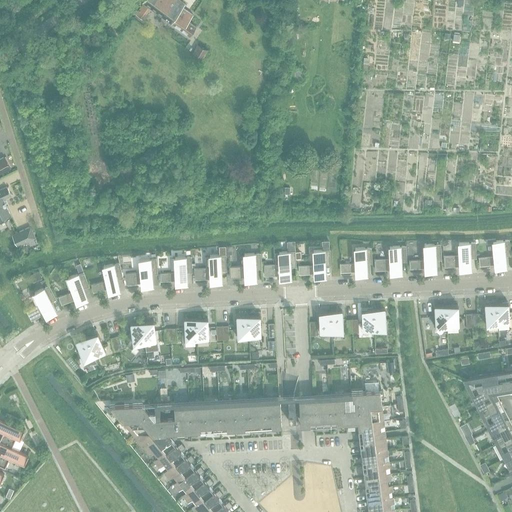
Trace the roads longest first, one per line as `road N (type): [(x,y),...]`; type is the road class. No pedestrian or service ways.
road 1 (residential): [(0,369),(25,345),(104,308),(300,292)]
road 2 (residential): [(300,292),(511,280)]
road 3 (residential): [(310,454),(211,462),(254,511)]
road 4 (residential): [(310,454),(300,292)]
road 5 (residential): [(0,102),(39,225)]
